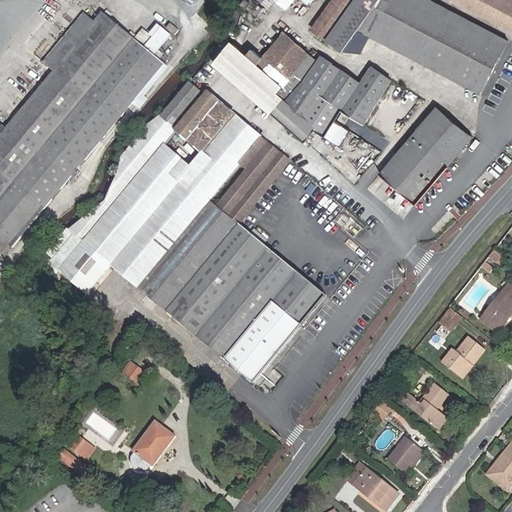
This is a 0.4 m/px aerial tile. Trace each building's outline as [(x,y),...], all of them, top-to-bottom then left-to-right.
[(263,9),(252,0),(239,0),(239,1),(257,16),(263,9)] [(509,41),(430,0),(332,0),(312,29),(343,52),(358,30),(370,36),(481,94),(509,41)] [(511,0),(461,0),(511,26),(511,0)] [(85,98),(135,39),(137,36),(131,32),(129,34),(109,18),(112,15),(107,10),(96,23),(85,14),(45,62),(55,71),(54,72),(85,98)] [(179,30),(170,24),(166,28),(175,35),(179,30)] [(78,170),(165,64),(159,59),(154,55),(155,54),(159,51),(171,36),(162,28),(145,48),(135,39),(85,98),(54,72),(7,129),(1,124),(0,125),(0,223),(11,233),(4,241),(13,248),(70,180),(72,181),(75,178),(76,179),(81,173),(78,170)] [(361,54),(370,36),(358,30),(343,52),(361,54)] [(364,125),(392,80),(372,66),(360,82),(321,55),(317,61),(284,31),(263,57),(257,64),(247,56),(230,43),(225,38),(212,58),(216,61),(215,63),(306,142),(315,130),(334,143),(344,127),(336,121),(343,111),(364,125)] [(263,57),(252,49),(247,56),(257,64),(263,57)] [(168,61),(162,56),(159,59),(165,64),(168,61)] [(154,158),(165,145),(176,132),(178,130),(173,126),(201,92),(190,83),(162,116),(161,116),(150,124),(122,156),(112,167),(118,172),(105,201),(101,206),(70,230),(68,229),(48,254),(54,258),(64,266),(154,158)] [(203,155),(236,116),(209,93),(178,130),(176,132),(203,155)] [(416,204),(473,137),(437,107),(380,174),(416,204)] [(345,124),(349,117),(342,112),(338,120),(345,124)] [(262,139),(236,116),(203,155),(192,168),(165,145),(154,158),(181,181),(112,264),(139,287),(209,202),(240,165),(262,139)] [(327,297),(240,224),(290,161),(262,139),(240,165),(247,170),(216,208),(209,202),(139,287),(254,384),(327,297)] [(112,264),(181,181),(154,158),(64,266),(91,289),(112,264)] [(0,246),(4,241),(11,233),(0,223),(0,246)] [(505,257),(495,249),(488,257),(498,266),(505,257)] [(64,266),(54,258),(51,261),(57,274),(64,266)] [(508,316),(511,311),(511,285),(510,284),(481,320),(498,333),(510,318),(508,316)] [(83,309),(88,303),(83,299),(78,305),(83,309)] [(449,331),(461,316),(451,308),(439,323),(449,331)] [(149,337),(140,329),(134,337),(144,345),(149,337)] [(458,352),(453,349),(442,363),(457,375),(468,361),(474,365),(486,350),(469,337),(458,352)] [(474,365),(468,361),(457,375),(462,379),(474,365)] [(146,374),(131,362),(124,373),(139,384),(146,374)] [(449,395),(438,385),(426,401),(423,404),(421,403),(416,399),(409,407),(435,427),(444,415),(437,410),(449,395)] [(416,399),(409,394),(402,402),(409,407),(416,399)] [(393,408),(378,396),(369,407),(384,419),(393,408)] [(384,419),(369,407),(367,409),(383,421),(384,419)] [(448,418),(444,415),(435,427),(439,430),(448,418)] [(154,466),(176,436),(156,421),(134,451),(135,453),(132,457),(131,462),(133,468),(138,471),(143,472),(149,469),(152,465),(154,466)] [(77,445),(81,438),(77,435),(72,441),(77,445)] [(422,449),(406,437),(388,459),(403,472),(409,466),(422,449)] [(80,453),(87,443),(81,438),(77,445),(72,441),(69,445),(80,453)] [(88,459),(95,449),(87,443),(80,453),(88,459)] [(507,490),(511,483),(511,443),(499,461),(501,463),(490,477),(507,490)] [(425,452),(422,449),(409,466),(412,468),(425,452)] [(87,467),(65,451),(60,457),(81,474),(87,467)] [(490,477),(501,463),(499,461),(487,475),(490,477)] [(354,485),(367,469),(360,464),(348,480),(354,485)] [(398,494),(367,469),(354,485),(386,510),(398,494)]
